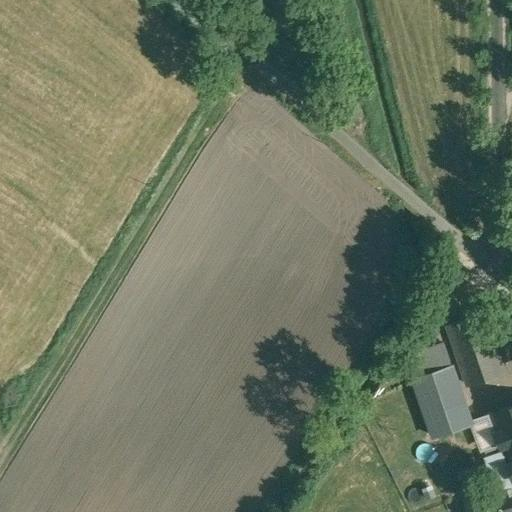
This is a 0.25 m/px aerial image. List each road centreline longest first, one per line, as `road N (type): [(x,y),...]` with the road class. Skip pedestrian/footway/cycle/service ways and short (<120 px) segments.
road 1 (track): [(0,451),(242,53)]
road 2 (unclassified): [(483,266),(181,0)]
road 3 (unclassified): [(496,0),(498,234),(483,266)]
